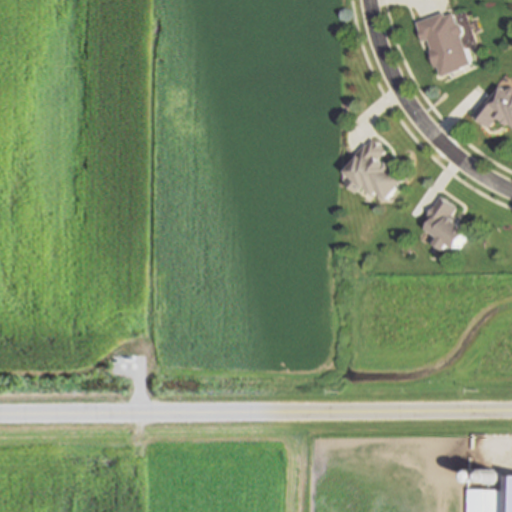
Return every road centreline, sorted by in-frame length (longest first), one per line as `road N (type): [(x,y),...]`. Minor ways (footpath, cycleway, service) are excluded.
road 1 (tertiary): [(511,411),(0,414)]
road 2 (residential): [(368,0),(394,81),(455,157)]
